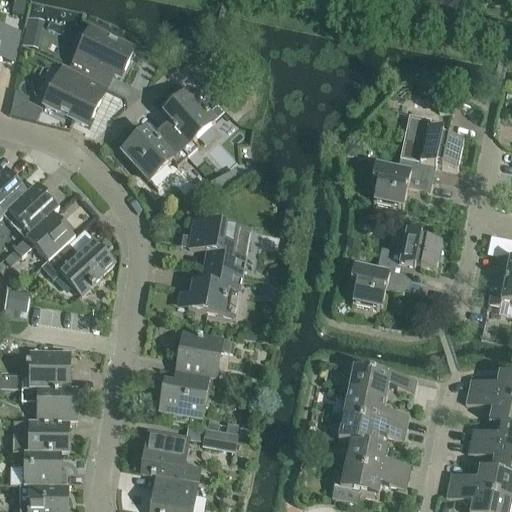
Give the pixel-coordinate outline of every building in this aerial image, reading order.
[(26,9),(14,7),(12,19),(23,21),(26,9)] [(0,64),(12,67),(18,38),(0,33),(0,64)] [(70,74),(69,75),(105,92),(111,80),(121,85),(135,57),(89,34),(70,74)] [(24,40),(22,48),(39,52),(41,44),(24,40)] [(100,104),(105,92),(69,75),(70,74),(67,72),(47,113),(63,121),(69,124),(88,133),(102,105),(100,104)] [(172,128),(163,136),(188,162),(197,153),(192,148),(214,127),(187,98),(164,119),(172,128)] [(441,104),(439,118),(452,120),(455,107),(441,104)] [(16,108),(12,117),(23,122),(27,114),(16,108)] [(403,152),(400,165),(413,167),(410,181),(433,186),(436,172),(442,173),(441,175),(457,178),(463,148),(448,145),(449,139),(427,134),(429,127),(410,123),(404,153),(403,152)] [(177,172),(188,162),(163,136),(154,145),(146,136),(122,158),(149,187),(171,166),(177,172)] [(348,149),(345,159),(356,162),(359,152),(348,149)] [(430,198),(433,186),(410,181),(413,167),(400,165),(398,175),(375,170),(371,193),(376,194),(373,209),(404,215),(408,194),(430,198)] [(0,226),(8,219),(28,200),(6,176),(0,181),(0,226)] [(203,183),(194,191),(202,200),(211,192),(203,183)] [(8,219),(29,242),(53,221),(54,221),(60,215),(37,191),(28,200),(8,219)] [(298,207),(286,208),(287,222),(299,221),(298,207)] [(34,253),(47,268),(48,268),(67,251),(68,251),(75,244),(54,221),(53,221),(29,242),(14,255),(22,264),(34,253)] [(189,253),(188,254),(206,257),(203,277),(209,279),(230,282),(242,285),(246,263),(251,237),(239,235),(194,226),(191,242),(189,253)] [(382,254),(379,266),(391,269),(388,282),(412,287),(415,272),(421,274),(420,276),(436,279),(442,250),(427,246),(429,240),(406,235),(401,258),(382,254)] [(347,243),(345,253),(360,255),(361,246),(347,243)] [(60,280),(81,303),(81,304),(96,290),(95,288),(115,270),(94,247),(77,262),(68,251),(67,251),(48,268),(47,268),(41,274),(53,287),(60,280)] [(14,257),(4,266),(11,273),(21,264),(14,257)] [(511,266),(498,263),(488,311),(500,314),(501,309),(511,311),(511,266)] [(409,300),(412,287),(388,282),(391,269),(379,266),(377,276),(354,272),(349,293),(356,294),(352,310),(382,316),(386,295),(409,300)] [(191,301),(188,315),(223,321),(228,295),(240,297),(242,285),(230,282),(209,279),(203,277),(201,288),(193,287),(191,301)] [(265,289),(263,300),(280,304),(282,292),(265,289)] [(78,303),(71,310),(85,312),(85,311),(78,303)] [(261,322),(259,334),(275,337),(277,325),(261,322)] [(177,379),(210,385),(217,386),(222,358),(233,359),(234,348),(184,339),(177,379)] [(22,383),(21,396),(70,397),(70,396),(70,359),(30,358),(30,372),(25,371),(25,383),(22,383)] [(353,374),(348,398),(386,406),(389,394),(415,400),(417,388),(353,374)] [(204,424),(210,385),(177,379),(175,390),(165,388),(160,416),(204,424)] [(471,387),(468,399),(511,407),(511,382),(499,380),(496,392),(471,387)] [(252,384),(250,392),(260,394),(262,386),(252,384)] [(36,410),(36,427),(36,428),(70,429),(78,429),(78,396),(70,396),(70,397),(21,396),(21,410),(36,410)] [(348,398),(343,422),(407,435),(410,423),(384,418),(386,406),(348,398)] [(489,429),(500,431),(501,430),(511,432),(511,407),(468,399),(466,411),(491,416),(489,429)] [(338,445),(338,446),(350,448),(377,453),(379,441),(405,447),(407,435),(343,422),(338,445)] [(13,446),(13,460),(61,461),(69,461),(70,429),(36,428),(36,427),(29,427),(28,446),(13,446)] [(227,431),(226,438),(237,441),(239,430),(228,428),(227,431)] [(472,436),(470,449),(511,457),(511,432),(501,430),(500,431),(498,441),(472,436)] [(240,433),(238,441),(239,441),(239,442),(251,444),(252,435),(240,433)] [(142,478),(158,482),(158,479),(197,487),(199,473),(184,470),(189,445),(150,437),(142,478)] [(234,459),(237,444),(206,438),(203,452),(234,459)] [(350,448),(345,471),(409,484),(412,473),(386,467),(388,455),(385,454),(377,453),(350,448)] [(493,466),(491,476),(491,477),(511,481),(511,457),(470,449),(468,460),(493,466)] [(22,474),(22,492),(61,493),(61,492),(66,492),(66,476),(61,476),(61,461),(13,460),(13,474),(22,474)] [(407,496),(409,484),(345,471),(340,493),(334,492),(332,505),(357,510),(359,499),(378,503),(381,490),(407,496)] [(451,481),(448,493),(511,505),(511,481),(491,477),(491,476),(479,474),(477,486),(451,481)] [(151,511),(191,511),(197,487),(158,479),(158,482),(151,511)] [(20,492),(19,511),(68,511),(68,492),(66,492),(61,492),(61,493),(22,492),(20,492)] [(510,511),(511,509),(511,505),(448,493),(446,505),(472,510),(471,511),(510,511)] [(365,500),(362,511),(367,511),(371,511),(374,502),(365,500)]
